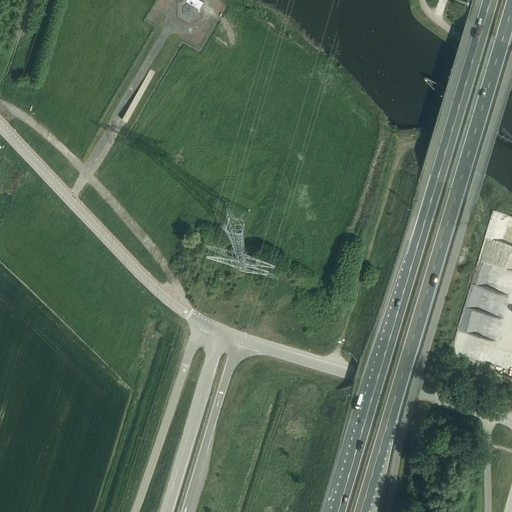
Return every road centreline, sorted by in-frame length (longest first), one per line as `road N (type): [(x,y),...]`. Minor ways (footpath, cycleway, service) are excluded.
road 1 (motorway): [(489,0),(336,511)]
road 2 (motorway): [(361,511),(511,5)]
road 3 (tertiary): [(200,321),(139,273),(0,124)]
road 4 (unclassified): [(333,368),(403,138),(415,140)]
road 5 (unclassified): [(135,511),(200,321)]
road 6 (motorway): [(222,331),(169,511)]
road 7 (tertiary): [(511,419),(333,368)]
road 8 (motorway): [(187,511),(236,337)]
road 9 (track): [(511,77),(420,0)]
